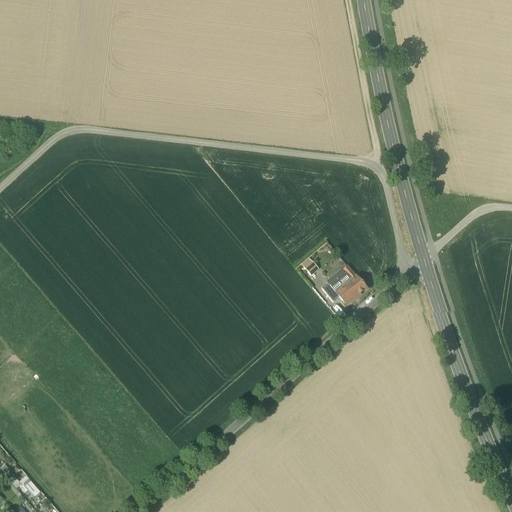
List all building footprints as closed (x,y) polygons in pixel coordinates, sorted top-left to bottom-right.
[(303,270),(309,279),(317,272),(311,264),(303,270)] [(354,280),(346,270),(342,273),(350,283),(354,280)] [(329,289),(335,297),(350,283),(344,276),(329,289)] [(350,283),(335,297),(338,300),(345,308),(364,292),(354,280),(350,283)] [(327,286),(320,292),(332,305),(338,300),(335,297),(329,289),(327,286)] [(16,486),(31,502),(40,494),(25,478),(16,486)]
